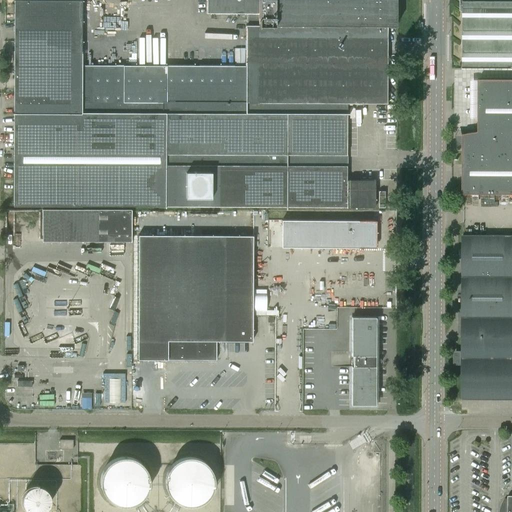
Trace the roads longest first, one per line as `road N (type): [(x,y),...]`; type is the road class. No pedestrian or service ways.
road 1 (unclassified): [(434,422),(0,417)]
road 2 (tertiary): [(434,422),(436,0)]
